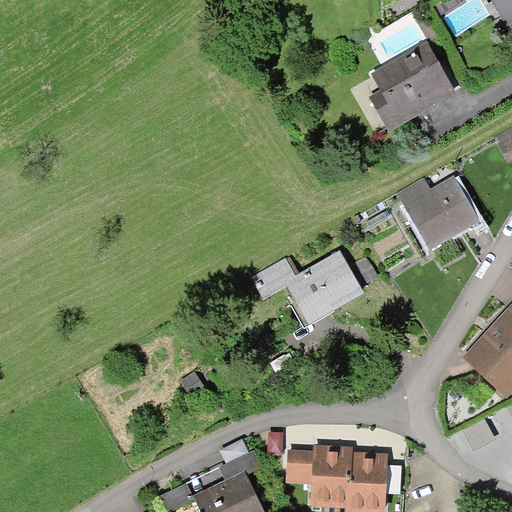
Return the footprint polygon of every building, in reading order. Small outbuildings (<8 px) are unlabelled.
[(511,0),(491,0),(509,29),(511,27),(511,0)] [(427,41),(371,73),(380,89),(369,96),(389,131),(457,92),(427,41)] [(511,126),(493,137),(508,162),(511,159),(511,126)] [(397,193),(430,250),(480,221),(454,175),(431,189),(424,177),(397,193)] [(286,258),(251,277),(264,300),(287,286),(309,325),(364,293),(361,287),(349,266),(340,250),(300,273),(296,275),(286,259),(286,258)] [(290,256),(286,259),(296,275),(300,273),(290,256)] [(367,256),(349,266),(361,287),(379,277),(367,256)] [(511,302),(462,357),(484,377),(481,380),(502,398),(504,395),(507,398),(511,392),(511,302)] [(193,376),(181,384),(191,398),(203,390),(193,376)] [(496,440),(485,419),(464,430),(475,450),(496,440)] [(226,463),(249,452),(243,439),(220,450),(226,463)] [(345,511),(347,481),(351,481),(352,452),(353,447),(313,445),(313,451),(311,483),(310,505),(326,506),(325,511),(345,511)] [(263,466),(255,450),(249,452),(226,463),(219,467),(225,479),(193,495),(195,498),(201,511),(265,511),(246,474),(263,466)] [(286,482),(311,483),(313,451),(288,450),(286,482)] [(388,454),(352,452),(351,481),(347,481),(345,511),(385,511),(386,493),(388,465),(388,454)] [(402,466),(388,465),(386,493),(400,494),(402,466)] [(166,511),(167,511),(195,498),(193,495),(187,482),(159,496),(166,511)]
